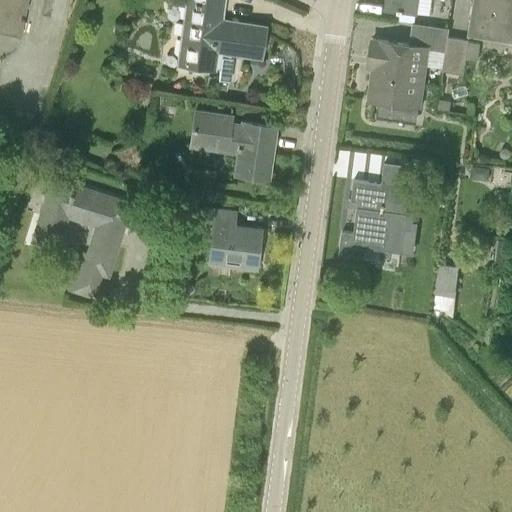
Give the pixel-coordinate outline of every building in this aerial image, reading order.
[(0,0),(0,31),(21,36),(24,19),(16,17),(17,11),(21,12),(24,0),(0,0)] [(187,0),(179,63),(219,69),(218,76),(213,75),(212,76),(208,76),(208,83),(211,83),(211,87),(226,89),(228,81),(238,83),(242,54),(260,56),(264,26),(216,19),(217,7),(222,8),(223,0),(187,0)] [(416,13),(417,0),(386,0),(385,8),(416,13)] [(511,0),(474,0),(474,6),(469,35),(511,42),(511,0)] [(410,43),(392,41),(372,38),(369,66),(377,67),(381,100),(379,114),(418,119),(421,107),(429,49),(445,51),(448,36),(450,27),(412,22),(410,43)] [(469,39),(448,36),(445,51),(442,71),(464,74),(466,59),(476,60),(479,42),(469,41),(469,39)] [(450,100),(439,99),(437,108),(449,109),(450,100)] [(234,174),(248,175),(268,178),(275,125),(255,122),(241,120),(241,122),(232,121),(233,115),(195,110),(191,145),(237,152),(234,174)] [(507,150),(504,150),(502,151),(500,153),(500,156),(501,158),(502,160),(505,161),(507,161),(510,160),(511,158),(511,156),(511,153),(509,151),(507,150)] [(382,182),(374,181),(354,179),(351,200),(358,201),(354,232),(342,230),(339,256),(359,259),(364,259),(366,247),(403,251),(406,228),(412,229),(419,175),(409,174),(410,164),(385,161),(384,170),(382,182)] [(489,183),(490,170),(472,167),(470,181),(489,183)] [(130,203),(50,178),(30,242),(58,250),(68,218),(94,226),(85,252),(79,250),(68,287),(77,290),(96,296),(103,272),(107,274),(120,234),(113,231),(116,219),(124,221),(130,203)] [(179,215),(192,216),(193,203),(181,202),(179,215)] [(240,265),(256,267),(261,227),(241,225),(235,224),(235,223),(237,209),(201,205),(198,221),(213,222),(211,241),(208,261),(210,262),(211,252),(241,255),(240,265)] [(434,305),(447,306),(455,307),(460,266),(455,266),(439,265),(437,274),(434,305)]
